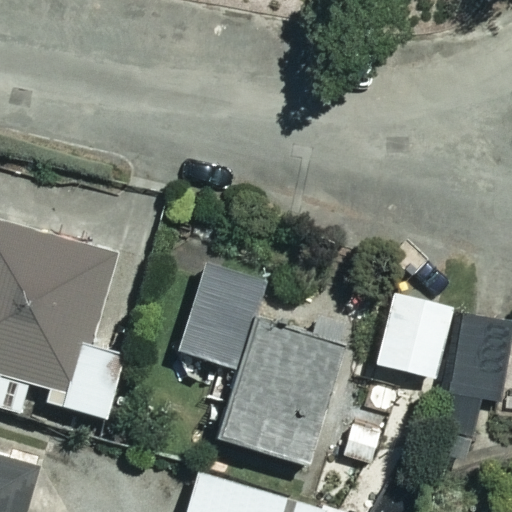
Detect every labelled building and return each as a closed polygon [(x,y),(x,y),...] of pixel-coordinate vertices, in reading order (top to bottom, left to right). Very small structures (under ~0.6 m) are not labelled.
[(122,259),(0,226),(0,376),(60,392),(56,406),(119,422),(134,363),(97,353),(122,259)] [(260,325),(263,326),(277,284),(217,266),(189,354),(246,372),(260,325)] [(462,311),(404,295),(381,375),(438,392),(462,311)] [(347,352),(263,326),(228,441),(311,467),(347,352)] [(0,511),(67,511),(48,474),(0,460),(0,511)] [(331,511),(209,476),(197,511),(331,511)]
